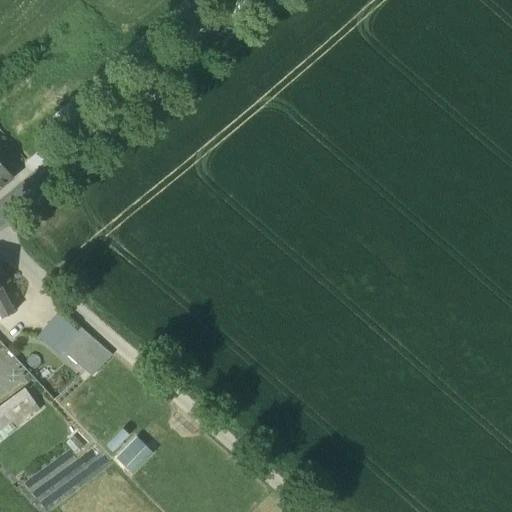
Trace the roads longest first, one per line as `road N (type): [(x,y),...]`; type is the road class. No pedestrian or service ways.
road 1 (track): [(313,511),(0,238)]
road 2 (tertiary): [(255,0),(0,214)]
